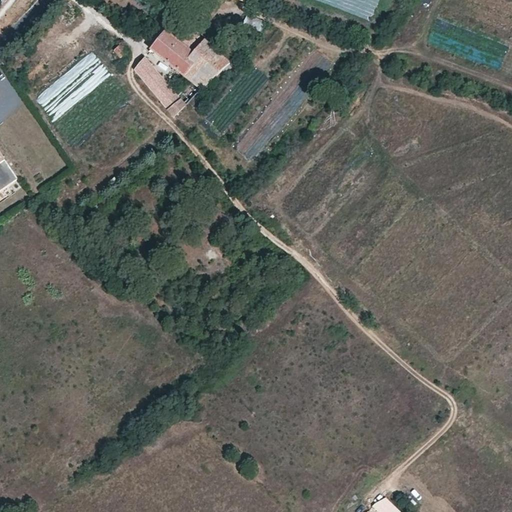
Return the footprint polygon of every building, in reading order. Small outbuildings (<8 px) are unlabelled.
[(177,17),(151,49),(202,89),(222,70),(225,72),(231,67),(228,64),(230,62),(204,39),(177,17)] [(129,52),(122,45),(115,51),(122,58),(128,53),(129,53),(129,52)] [(185,105),(145,57),(145,58),(135,69),(174,117),(185,105)] [(0,122),(26,101),(0,70),(0,122)] [(24,186),(0,151),(0,174),(6,171),(10,176),(0,182),(0,195),(3,200),(24,186)] [(0,182),(10,176),(6,171),(0,174),(0,182)] [(248,224),(242,218),(236,222),(241,229),(248,224)] [(377,503),(374,506),(379,511),(399,511),(385,499),(377,503)]
